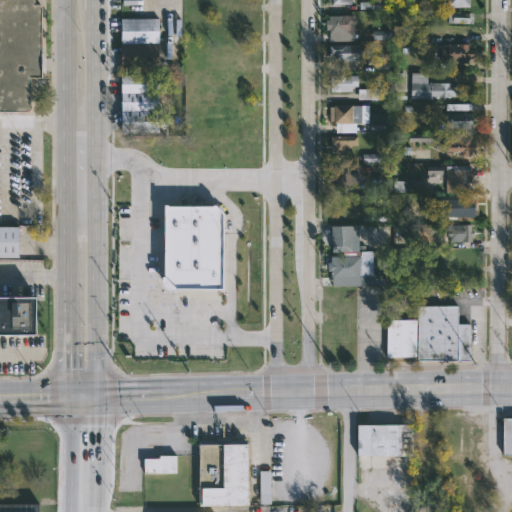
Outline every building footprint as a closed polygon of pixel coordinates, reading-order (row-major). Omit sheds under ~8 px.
[(38,0),(38,6),(43,6),(46,8),(46,78),(34,78),(34,110),(32,112),(1,112),(0,0),(38,0)] [(475,13),(474,23),(445,23),(445,13),(475,13)] [(353,15),(353,32),(328,32),(328,28),(324,28),(324,18),(327,18),(327,15),(353,15)] [(155,42),(120,42),(119,17),(157,17),(157,42),(155,42)] [(372,38),(383,39),(383,31),(372,31),(372,38)] [(155,69),(118,69),(118,43),(155,43),(155,69)] [(467,44),(467,49),(471,49),(471,58),(466,58),(466,62),(438,61),(438,45),(444,45),(444,44),(467,44)] [(352,45),(352,54),(355,54),(355,61),(329,61),(329,45),(352,45)] [(406,66),(407,68),(406,68),(406,72),(405,72),(405,91),(393,91),(391,75),(392,75),(392,72),(395,72),(395,66),(406,66)] [(456,91),(456,96),(448,96),(448,98),(430,97),(430,99),(408,99),(410,71),(426,72),(426,81),(456,84),(456,91)] [(157,132),(119,133),(118,74),(157,74),(157,132)] [(353,83),(353,86),(349,86),(349,89),(346,89),(346,91),(330,91),(330,84),(327,84),(327,75),(355,75),(355,83),(353,83)] [(373,87),(389,89),(389,100),(355,100),(356,88),(373,87)] [(353,123),(353,133),(333,132),(333,123),(328,123),(328,105),(367,105),(366,123),(353,123)] [(387,131),(369,131),(369,113),(387,112),(387,131)] [(468,113),(468,117),(471,117),(471,124),(466,124),(466,128),(443,128),(442,113),(468,113)] [(409,133),(408,140),(429,141),(430,133),(409,133)] [(462,133),(462,138),(468,138),(469,142),(473,142),(473,153),(467,153),(467,157),(458,157),(458,152),(443,152),(443,145),(445,145),(444,134),(462,133)] [(354,144),(354,146),(348,146),(348,151),(346,151),(346,153),(332,153),(332,144),(327,144),(327,142),(329,142),(329,136),(357,136),(357,144),(354,144)] [(363,162),(378,162),(378,154),(363,154),(363,162)] [(468,165),(470,166),(471,183),(466,183),(466,193),(444,193),(444,170),(446,170),(446,166),(468,165)] [(441,168),(429,169),(430,176),(441,176),(441,168)] [(347,186),(323,186),(323,169),(347,170),(347,186)] [(414,181),(393,181),(393,192),(414,193),(414,181)] [(471,209),(471,215),(461,217),(461,218),(448,219),(448,215),(439,215),(439,206),(442,206),(442,199),(474,199),(474,209),(471,209)] [(223,290),(163,289),(164,205),(224,206),(223,290)] [(470,225),(470,242),(447,242),(447,237),(443,237),(443,231),(447,231),(447,225),(470,225)] [(352,226),(352,251),(333,251),(333,249),(329,249),(329,233),(334,233),(334,227),(352,226)] [(22,259),(0,259),(0,227),(23,228),(22,259)] [(358,256),(358,259),(362,259),(362,263),(358,263),(358,277),(328,277),(328,279),(324,279),(324,255),(358,256)] [(0,337),(0,298),(35,298),(35,337),(0,337)] [(453,305),(453,322),(466,322),(467,360),(414,361),(414,356),(384,357),(383,318),(413,318),(413,305),(453,305)] [(511,454),(507,454),(499,454),(499,416),(511,416),(511,454)] [(357,455),(355,455),(356,424),(409,425),(409,455),(357,455)] [(224,436),(224,443),(249,443),(250,505),(196,506),(195,439),(213,439),(213,436),(224,436)] [(179,455),(179,472),(144,471),(144,459),(147,459),(147,457),(163,457),(163,454),(179,455)] [(270,504),(258,504),(258,470),(270,470),(270,504)]
